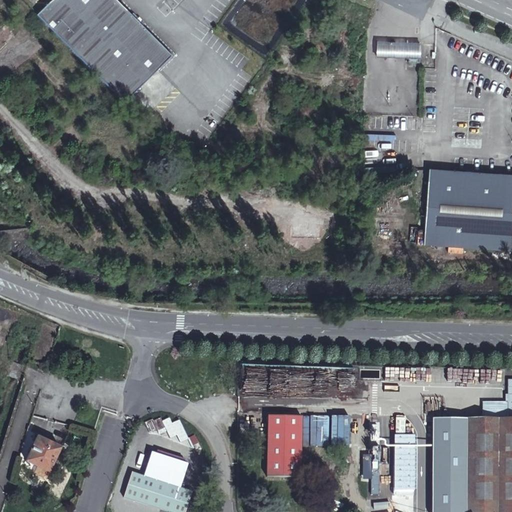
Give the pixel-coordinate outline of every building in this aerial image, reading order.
[(51,0),(41,11),(36,16),(123,103),(128,99),(172,55),(115,0),(51,0)] [(419,58),(419,43),(379,43),(379,58),(419,58)] [(509,251),(511,175),(511,173),(426,168),(422,245),(509,251)] [(320,225),(290,225),(290,238),(320,238),(320,225)] [(511,511),(511,380),(507,380),(507,417),(511,417),(511,419),(467,420),(467,511),(511,511)] [(266,475),(299,476),(301,415),(268,414),(266,475)] [(454,511),(455,420),(432,419),(431,511),(454,511)] [(467,511),(467,420),(455,420),(454,511),(467,511)] [(61,450),(37,438),(26,462),(50,473),(61,450)] [(184,511),(191,492),(132,473),(123,498),(165,511),(184,511)]
